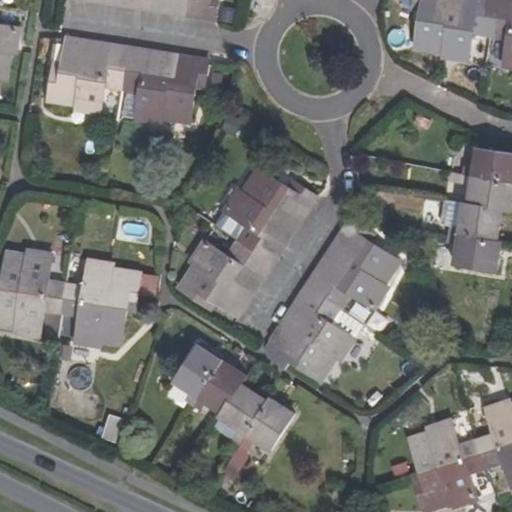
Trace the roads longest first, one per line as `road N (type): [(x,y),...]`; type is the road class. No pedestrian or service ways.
road 1 (residential): [(298,8),(277,23),(265,47),(273,86),(306,109),(333,108),(355,95)]
road 2 (secondary): [(142,511),(0,443)]
road 3 (residential): [(355,95),(371,56),(360,25),(336,8),(298,8)]
